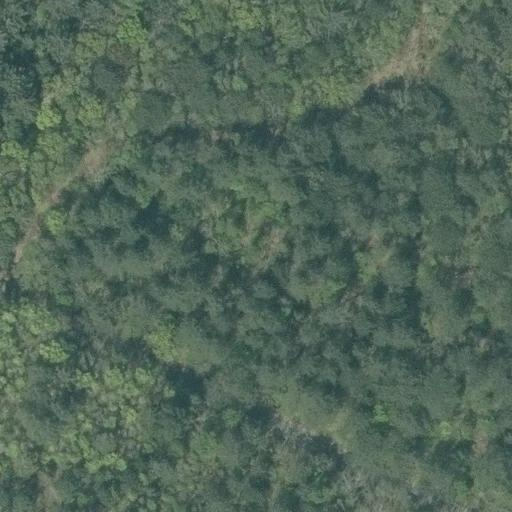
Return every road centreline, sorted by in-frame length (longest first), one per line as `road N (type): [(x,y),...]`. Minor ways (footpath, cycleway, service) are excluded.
road 1 (unclassified): [(429,511),(0,293)]
road 2 (track): [(410,70),(373,108),(295,139),(130,148),(55,182),(0,261)]
road 3 (unknown): [(172,0),(69,81),(0,92)]
